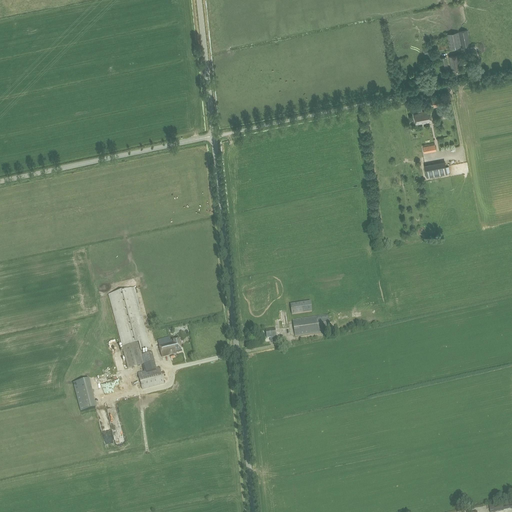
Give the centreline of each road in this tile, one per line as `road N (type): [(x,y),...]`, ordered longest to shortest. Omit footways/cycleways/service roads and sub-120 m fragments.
road 1 (tertiary): [(253,511),(214,137)]
road 2 (unclassified): [(214,137),(511,73)]
road 3 (tertiary): [(0,182),(214,137)]
road 4 (tertiary): [(214,137),(196,0)]
